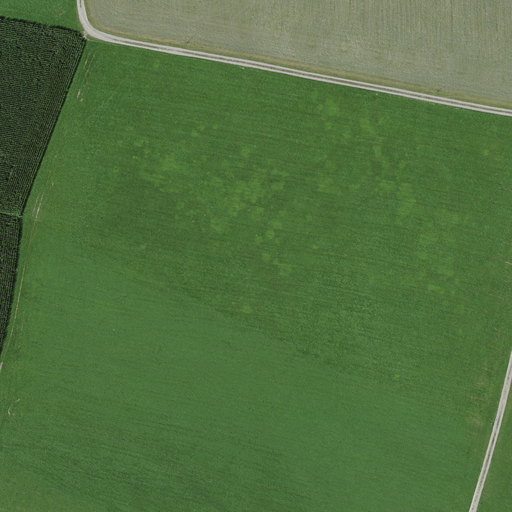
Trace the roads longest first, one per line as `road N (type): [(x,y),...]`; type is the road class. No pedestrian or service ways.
road 1 (track): [(79,0),(91,32),(511,113)]
road 2 (track): [(473,511),(511,364)]
